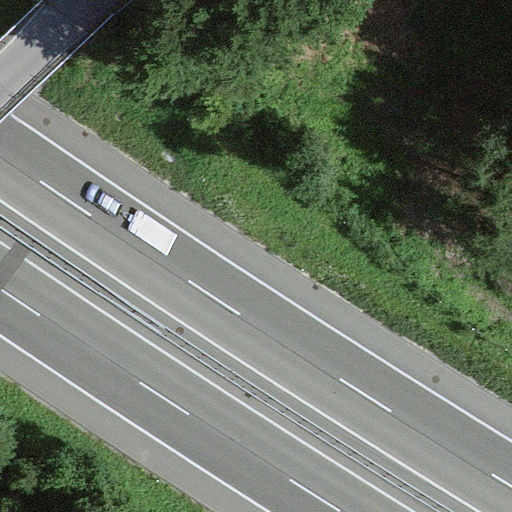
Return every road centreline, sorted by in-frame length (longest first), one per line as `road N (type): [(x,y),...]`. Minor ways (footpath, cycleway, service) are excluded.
road 1 (motorway): [(511,483),(208,299),(0,152)]
road 2 (motorway): [(0,287),(341,511)]
